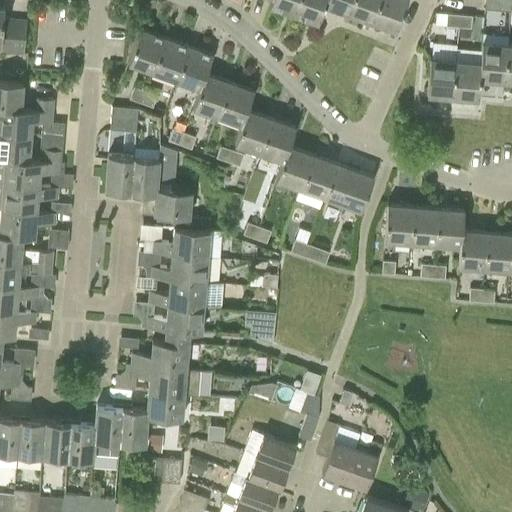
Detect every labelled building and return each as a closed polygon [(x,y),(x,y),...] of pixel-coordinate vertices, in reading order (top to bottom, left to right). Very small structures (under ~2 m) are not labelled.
[(270,0),(269,5),(293,14),(297,0),(270,0)] [(297,0),(293,14),(316,22),(324,0),(297,0)] [(324,0),(316,22),(318,23),(319,18),(325,3),(347,11),(351,0),(324,0)] [(351,0),(347,11),(371,20),(378,0),(351,0)] [(378,0),(371,20),(396,29),(406,0),(378,0)] [(484,0),(484,7),(505,9),(505,0),(484,0)] [(0,6),(0,49),(12,50),(15,18),(3,17),(4,6),(3,6),(0,6)] [(447,12),(446,24),(457,25),(458,13),(447,12)] [(458,13),(457,25),(470,26),(471,14),(458,13)] [(15,18),(12,50),(23,52),(26,19),(25,19),(15,18)] [(140,27),(127,61),(128,61),(152,70),(164,35),(140,27)] [(164,35),(152,70),(175,78),(188,44),(164,35)] [(455,59),(453,95),(478,98),(480,78),(480,77),(483,39),(482,39),(480,61),(455,59)] [(483,39),(480,77),(480,78),(505,80),(508,42),(508,41),(483,39)] [(188,44),(175,78),(199,87),(211,52),(188,44)] [(199,87),(192,106),(216,115),(229,80),(206,72),(212,53),(211,52),(199,87)] [(429,57),(426,93),(453,95),(455,59),(429,57)] [(0,79),(0,104),(21,106),(23,82),(0,79)] [(229,80),(216,115),(240,124),(246,107),(247,108),(253,89),(229,80)] [(133,85),(129,97),(141,101),(145,90),(133,85)] [(145,90),(141,101),(152,106),(156,94),(145,90)] [(37,96),(36,108),(52,109),(53,98),(37,96)] [(0,130),(31,133),(32,119),(51,120),(52,109),(36,108),(21,106),(0,104),(0,130)] [(111,106),(110,116),(136,118),(137,107),(111,105),(111,106)] [(240,124),(234,143),(258,151),(270,116),(247,108),(246,107),(240,124)] [(110,116),(109,128),(135,130),(136,118),(110,116)] [(270,116),(258,151),(281,160),(294,124),(270,116)] [(281,160),(274,178),(303,189),(315,153),(289,144),(295,125),(294,124),(281,160)] [(169,135),(167,139),(180,143),(184,131),(171,127),(169,135)] [(0,155),(28,158),(31,133),(0,130),(0,155)] [(184,131),(180,143),(191,147),(195,135),(184,131)] [(153,209),(153,212),(174,214),(173,226),(205,228),(206,216),(189,215),(191,189),(173,187),(176,149),(160,143),(159,149),(159,157),(156,186),(156,192),(154,193),(153,209)] [(220,144),(216,156),(227,160),(228,160),(232,148),(220,144)] [(45,147),(44,159),(60,160),(61,149),(45,147)] [(232,148),(228,160),(239,164),(243,152),(232,148)] [(107,153),(104,189),(131,191),(134,155),(107,153)] [(315,153),(303,189),(319,195),(319,193),(331,198),(343,163),(319,155),(315,153)] [(0,181),(39,184),(40,170),(59,172),(60,160),(44,159),(28,158),(0,155),(0,181)] [(134,155),(131,191),(154,193),(156,192),(156,186),(159,157),(134,155)] [(343,163),(331,198),(360,209),(373,174),(343,163)] [(229,176),(224,174),(221,182),(226,184),(229,176)] [(0,205),(36,209),(38,195),(57,196),(58,188),(58,185),(39,184),(0,181),(0,205)] [(387,202),(384,237),(410,240),(413,204),(387,202)] [(413,204),(410,240),(434,242),(438,206),(413,204)] [(0,231),(22,233),(22,234),(34,235),(35,220),(55,222),(56,211),(36,209),(0,205),(0,231)] [(438,206),(434,242),(459,244),(462,208),(438,206)] [(459,244),(457,265),(483,267),(486,230),(462,228),(464,209),(462,208),(459,244)] [(247,221),(243,233),(250,235),(254,237),(258,225),(247,220),(247,221)] [(68,243),(70,228),(53,225),(51,241),(68,243)] [(258,225),(254,237),(266,241),(271,229),(258,225)] [(153,239),(152,250),(171,252),(171,251),(207,254),(209,229),(206,228),(205,228),(173,226),(172,241),(153,239)] [(486,230),(483,267),(508,269),(511,232),(486,230)] [(0,256),(21,259),(36,260),(51,262),(52,250),(21,247),(22,234),(22,233),(0,231),(0,256)] [(294,237),(290,250),(310,257),(315,245),(294,237)] [(315,245),(310,257),(319,260),(325,262),(329,250),(319,246),(315,245)] [(151,264),(150,276),(169,277),(205,280),(205,279),(207,254),(171,251),(171,252),(170,266),(151,264)] [(0,256),(0,282),(18,284),(18,283),(19,275),(25,276),(25,275),(25,271),(32,271),(35,271),(36,260),(21,259),(0,256)] [(382,259),(381,271),(394,273),(395,260),(383,259),(382,259)] [(36,260),(35,271),(51,273),(51,262),(36,260)] [(421,262),(419,274),(432,275),(433,263),(421,262)] [(433,263),(432,275),(444,277),(445,264),(433,263)] [(262,276),(261,285),(276,286),(277,273),(266,272),(264,273),(263,274),(262,276)] [(149,289),(148,301),(167,302),(167,301),(203,304),(203,303),(221,305),(223,281),(205,280),(169,277),(168,291),(149,289)] [(0,282),(0,307),(24,310),(24,309),(25,299),(23,299),(23,295),(30,296),(36,296),(37,288),(37,285),(31,284),(18,283),(18,284),(0,282)] [(469,286),(468,299),(481,300),(482,287),(469,286)] [(482,287),(481,300),(493,301),(493,300),(494,288),(482,287)] [(147,315),(146,326),(165,327),(164,333),(164,338),(188,340),(188,335),(189,329),(201,330),(203,304),(167,301),(167,302),(166,316),(147,315)] [(0,345),(2,346),(3,338),(3,334),(14,335),(15,320),(34,321),(35,313),(35,310),(28,310),(24,309),(24,310),(0,307),(0,345)] [(249,326),(248,333),(272,341),(275,311),(250,308),(249,326)] [(131,361),(131,362),(186,366),(188,341),(188,340),(164,338),(164,339),(152,338),(151,353),(131,351),(131,361)] [(0,371),(18,373),(19,362),(1,360),(2,347),(2,346),(0,345),(0,371)] [(130,363),(130,374),(149,375),(148,389),(183,393),(197,395),(200,369),(186,368),(186,366),(131,362),(130,363)] [(0,371),(0,383),(17,384),(18,373),(0,371)] [(254,387),(252,392),(270,399),(274,387),(269,385),(254,387)] [(343,387),(338,401),(348,404),(352,390),(343,387)] [(148,389),(146,407),(147,407),(146,414),(147,414),(147,415),(181,418),(183,393),(148,389)] [(306,412),(298,434),(299,434),(310,439),(318,416),(318,415),(319,395),(319,394),(316,393),(306,390),(299,410),(306,412)] [(94,439),(93,452),(117,454),(122,405),(96,403),(94,423),(95,423),(93,439),(94,439)] [(122,405),(117,454),(118,454),(119,441),(145,443),(147,415),(147,414),(146,414),(147,407),(146,407),(122,405)] [(0,451),(17,453),(20,417),(0,415),(0,451)] [(20,417),(17,453),(41,455),(45,419),(20,417)] [(327,418),(315,451),(326,455),(321,470),(344,478),(355,445),(360,433),(338,425),(339,422),(336,421),(328,419),(327,418)] [(45,419),(41,455),(67,457),(70,421),(45,419)] [(70,421),(67,457),(93,459),(93,452),(94,439),(93,439),(95,423),(94,423),(70,421)] [(251,428),(243,450),(287,466),(287,465),(295,444),(263,432),(251,428)] [(162,434),(148,433),(147,451),(161,452),(162,434)] [(355,445),(344,478),(365,486),(377,453),(381,442),(371,439),(368,450),(355,445)] [(243,450),(236,469),(247,474),(246,475),(277,486),(277,487),(279,488),(279,487),(287,466),(243,450)] [(143,454),(141,478),(153,479),(155,455),(143,454)] [(155,455),(153,479),(166,480),(168,456),(158,456),(155,455)] [(193,455),(188,470),(201,475),(207,460),(193,455)] [(168,456),(166,480),(179,481),(181,457),(168,456)] [(234,469),(230,480),(241,484),(237,495),(270,507),(277,487),(277,486),(246,475),(247,474),(236,469),(234,469)] [(409,484),(402,504),(422,511),(429,492),(409,484)] [(13,488),(11,511),(24,511),(26,490),(13,488)] [(183,488),(179,499),(203,507),(207,496),(183,488)] [(26,490),(24,511),(36,511),(39,491),(32,490),(26,490)] [(226,491),(222,501),(233,505),(230,511),(267,511),(270,507),(237,495),(226,491)] [(361,505),(359,509),(364,510),(363,511),(405,511),(407,507),(365,492),(361,505)] [(63,493),(61,511),(73,511),(75,494),(63,493)] [(75,494),(73,511),(86,511),(88,495),(75,494)] [(88,495),(86,511),(99,511),(101,496),(88,495)] [(101,496),(99,511),(112,511),(114,501),(114,497),(101,496)] [(179,499),(175,508),(185,511),(200,511),(203,507),(179,499)] [(114,501),(112,511),(125,511),(127,502),(114,501)] [(127,502),(125,511),(139,511),(140,503),(139,503),(127,502)]
